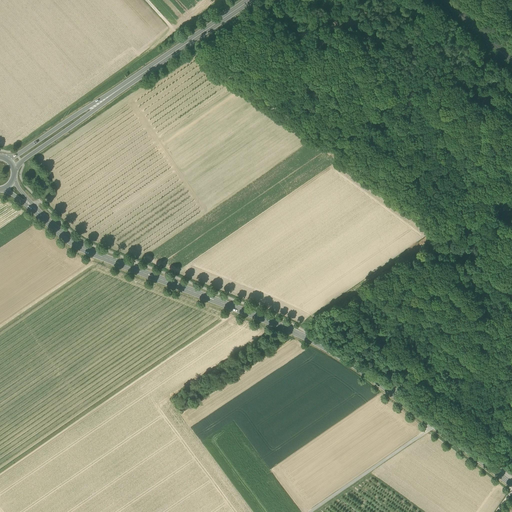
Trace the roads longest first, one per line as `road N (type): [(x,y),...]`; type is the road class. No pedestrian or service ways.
road 1 (secondary): [(32,207),(90,252),(335,352),(511,486)]
road 2 (track): [(511,282),(198,52),(280,0)]
road 3 (track): [(310,511),(436,427),(511,322)]
road 4 (track): [(336,153),(469,50)]
road 5 (motorway): [(248,0),(114,92)]
road 6 (motorway): [(14,169),(114,92)]
road 7 (motorway): [(114,92),(7,158)]
